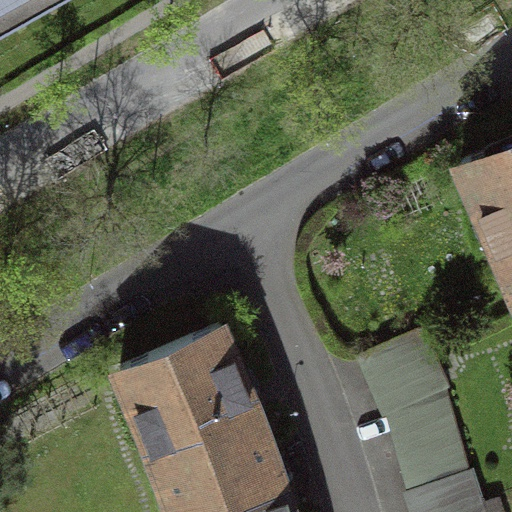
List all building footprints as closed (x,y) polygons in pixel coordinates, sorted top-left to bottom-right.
[(511,135),(461,158),(483,207),(487,206),(511,263),(511,135)] [(165,475),(178,511),(180,511),(283,479),(255,401),(221,321),(119,364),(135,399),(141,403),(169,473),(165,475)] [(367,368),(372,381),(432,356),(420,328),(360,354),(367,368)] [(394,435),(409,489),(469,470),(444,384),(432,356),(372,381),(385,410),(387,409),(394,435)] [(412,505),(414,511),(439,511),(478,499),(469,470),(409,489),(407,490),(412,505)] [(292,511),(283,479),(180,511),(292,511)] [(482,511),(478,499),(439,511),(482,511)]
